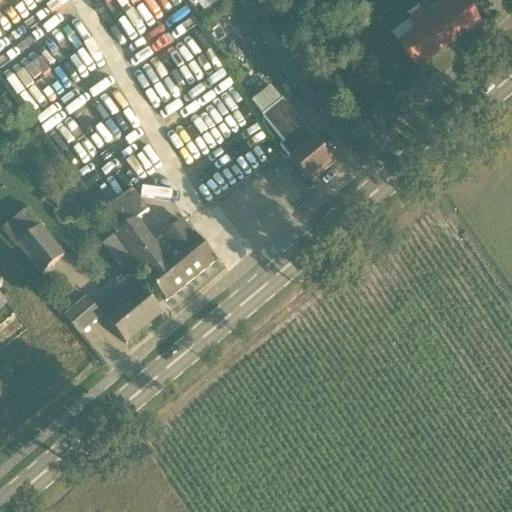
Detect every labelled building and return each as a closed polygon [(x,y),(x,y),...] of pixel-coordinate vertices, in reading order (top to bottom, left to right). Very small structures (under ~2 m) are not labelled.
[(193,0),(200,12),(222,0),(193,0)] [(419,32),(399,46),(416,70),(480,24),(462,0),(439,0),(436,2),(444,13),(430,23),(423,12),(411,21),(419,32)] [(274,19),(257,29),(305,105),(321,95),(274,19)] [(281,150),(283,152),(310,184),(334,164),(314,140),(306,146),(292,129),(283,118),(267,129),(281,150)] [(215,263),(183,224),(156,246),(138,221),(148,214),(132,192),(100,216),(145,277),(145,278),(166,303),(215,263)] [(40,226),(15,247),(40,277),(65,256),(40,226)] [(97,312),(125,346),(163,315),(134,280),(110,300),(97,312)] [(0,311),(8,304),(0,295),(0,311)] [(83,298),(60,317),(77,337),(100,318),(83,298)]
